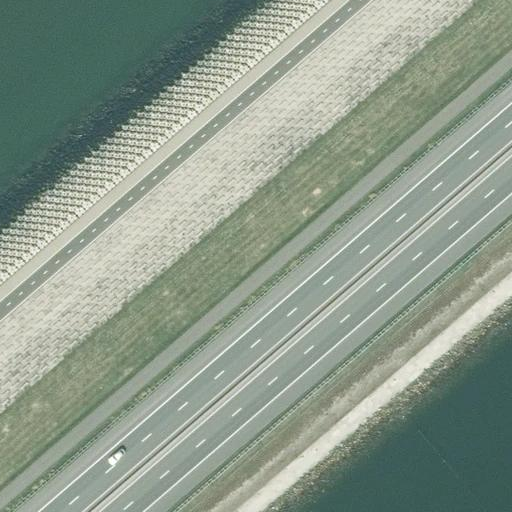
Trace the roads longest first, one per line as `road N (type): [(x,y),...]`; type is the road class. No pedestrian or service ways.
road 1 (motorway): [(511,121),(60,511)]
road 2 (motorway): [(120,511),(511,173)]
